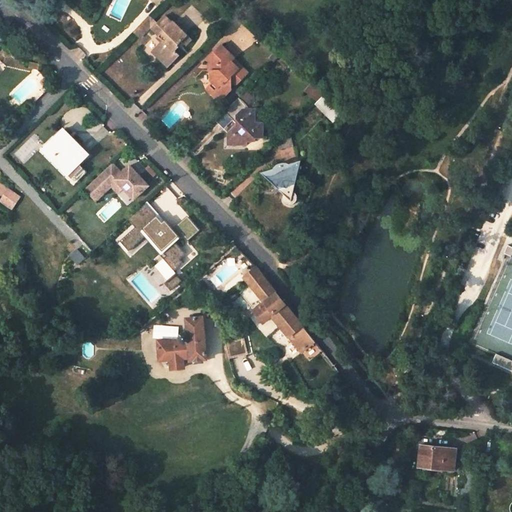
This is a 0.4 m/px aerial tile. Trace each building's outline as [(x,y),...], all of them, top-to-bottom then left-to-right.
[(151,15),(135,32),(136,32),(141,37),(151,27),(152,28),(158,22),(151,15)] [(188,34),(175,21),(173,22),(165,15),(158,22),(152,28),(160,35),(163,32),(167,36),(168,37),(166,40),(165,40),(164,39),(162,41),(157,46),(163,52),(158,57),(168,66),(180,54),(175,50),(179,46),(177,44),(188,34)] [(158,37),(162,41),(164,39),(165,40),(166,40),(168,37),(167,36),(163,32),(160,35),(158,37)] [(182,49),(193,39),(188,34),(177,44),(179,46),(182,49)] [(213,65),(213,70),(212,70),(211,80),(213,82),(219,87),(216,91),(223,99),(232,90),(233,84),(237,85),(245,77),(238,71),(242,67),(234,59),(239,54),(229,44),(225,48),(222,45),(208,59),(213,65)] [(163,52),(157,46),(152,51),(158,57),(163,52)] [(249,73),(242,67),(238,71),(245,77),(249,73)] [(41,83),(48,90),(51,86),(45,80),(41,83)] [(213,82),(207,88),(220,102),(223,99),(216,91),(219,87),(213,82)] [(311,83),(306,91),(318,98),(322,91),(311,83)] [(344,109),(324,94),(315,105),(336,120),(344,109)] [(238,98),(225,112),(233,120),(247,107),(238,98)] [(247,107),(233,120),(238,125),(236,127),(234,126),(233,126),(229,131),(229,146),(248,147),(248,143),(257,143),(257,140),(265,140),(265,126),(257,126),(257,113),(252,113),(247,107)] [(88,155),(63,131),(44,150),(68,175),(79,164),(88,155)] [(297,190),(300,175),(304,173),(302,168),(303,159),(293,163),(290,162),(287,161),(283,161),(280,162),(275,165),(274,167),(272,170),(263,173),(272,181),(277,179),(278,183),(281,182),(282,185),(284,185),(286,188),(288,188),(289,190),(287,192),(285,195),(285,198),(286,201),(288,203),(291,205),(294,205),(297,205),(300,202),(301,198),(301,196),(301,194),(300,192),(297,190)] [(137,200),(154,185),(133,162),(122,171),(114,162),(86,187),(98,201),(113,188),(126,203),(134,197),(137,200)] [(76,182),(86,172),(79,164),(68,175),(76,182)] [(19,197),(9,190),(2,201),(12,208),(19,197)] [(169,236),(154,219),(130,240),(145,257),(169,236)] [(272,315),(289,336),(301,350),(313,340),(256,267),(244,277),(250,284),(241,292),(255,310),(254,311),(263,322),(272,315)] [(183,367),(182,363),(182,358),(189,358),(189,360),(205,359),(202,317),(185,319),(186,333),(183,333),(182,333),(180,335),(179,338),(179,339),(180,341),(157,341),(158,360),(169,359),(169,365),(170,368),(183,367)] [(456,449),(423,445),(421,466),(454,469),(456,449)]
